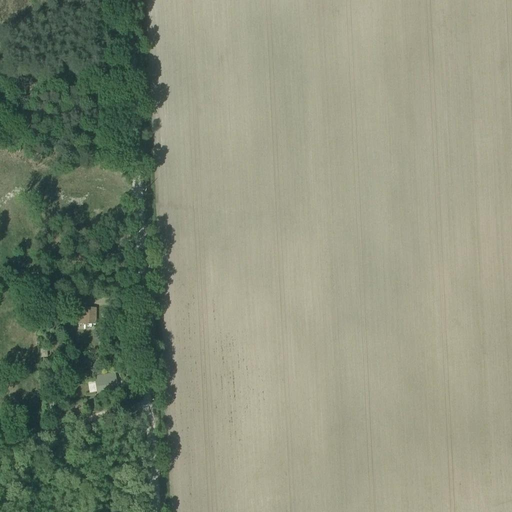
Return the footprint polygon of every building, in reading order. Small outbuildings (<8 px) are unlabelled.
[(103,167),(75,170),(77,184),(102,182),(101,178),(104,177),(103,167)] [(58,193),(74,196),(75,190),(59,187),(58,193)] [(74,280),(79,280),(79,288),(93,287),(93,271),(78,271),(78,272),(74,272),(74,280)] [(52,308),(65,308),(65,299),(54,299),(54,300),(52,300),(52,308)] [(43,320),(50,320),(49,300),(39,300),(40,315),(42,315),(43,320)] [(76,309),(76,325),(95,326),(95,309),(76,309)] [(13,371),(22,369),(20,362),(12,364),(13,371)] [(88,383),(90,394),(96,393),(97,394),(118,391),(115,374),(94,377),(95,382),(88,383)] [(22,388),(26,404),(39,401),(35,385),(22,388)] [(58,422),(85,414),(82,404),(55,411),(53,401),(47,402),(49,413),(55,412),(58,422)]
